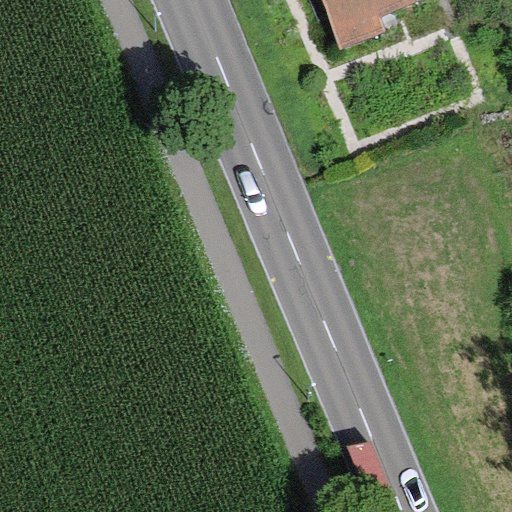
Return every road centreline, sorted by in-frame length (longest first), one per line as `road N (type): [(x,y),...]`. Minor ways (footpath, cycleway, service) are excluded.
road 1 (secondary): [(203,0),(418,511)]
road 2 (track): [(127,0),(335,511)]
